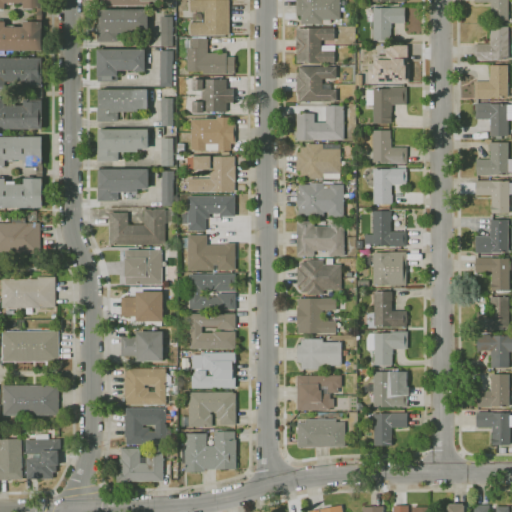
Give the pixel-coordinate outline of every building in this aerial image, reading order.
[(0,0),(42,0),(42,51),(0,51),(0,0)] [(229,0),(229,35),(191,35),(191,22),(204,22),(204,11),(190,11),(190,0),(229,0)] [(323,24),(301,24),(301,15),(296,15),(296,0),(340,0),(341,20),(323,20),(323,24)] [(508,0),(508,19),(490,19),(490,2),(475,2),(475,0),(508,0)] [(391,40),(373,40),(373,8),(389,8),(389,7),(405,7),(405,22),(392,23),(392,29),(391,29),(391,40)] [(118,41),(97,41),(97,10),(148,10),(148,33),(118,33),(118,41)] [(174,46),(162,46),(161,17),(173,17),(174,46)] [(493,60),(474,60),(474,44),(490,44),(490,35),(490,27),(508,27),(509,59),(493,59),(493,60)] [(335,63),(297,63),(297,28),(334,28),(335,40),(321,40),(321,52),(335,51),(335,63)] [(234,74),(203,74),(203,71),(187,71),(187,48),(186,48),(185,40),(190,40),(190,39),(208,39),(208,53),(227,53),(227,57),(234,57),(234,74)] [(408,45),(385,46),(386,55),(368,56),(368,83),(408,82),(408,45)] [(113,80),(103,80),(103,76),(97,76),(97,49),(146,49),(146,72),(134,72),(134,70),(118,70),(118,76),(113,76),(113,80)] [(173,86),(160,86),(160,51),(173,51),(174,61),(173,61),(173,86)] [(0,58),(43,58),(43,129),(0,129),(0,58)] [(491,99),(474,99),(474,82),(489,82),(489,77),(490,77),(490,65),(508,65),(508,98),(491,98),(491,99)] [(337,101),(299,101),(299,95),(298,95),(298,93),(296,93),(296,75),(298,75),(298,73),(299,73),(299,67),(337,67),(337,79),(322,79),(322,85),(331,85),(331,90),(337,90),(337,101)] [(227,112),(193,112),(193,102),(202,102),(202,90),(193,90),(193,79),(227,79),(227,89),(234,89),(234,102),(227,102),(227,112)] [(392,124),(373,124),(373,105),(366,105),(366,90),(373,90),(373,88),(390,88),(390,87),(407,87),(407,105),(392,105),(392,112),(392,124)] [(98,121),(98,90),(100,90),(100,89),(148,89),(148,110),(138,110),(138,111),(118,112),(118,121),(98,121)] [(173,126),(162,126),(162,98),(173,98),(173,126)] [(502,139),(496,139),(496,136),(490,136),(490,119),(475,119),(475,103),(491,103),(491,104),(508,104),(508,136),(502,136),(502,139)] [(344,140),(296,140),(296,114),(315,114),(315,122),(326,122),(326,106),(344,106),(344,140)] [(231,151),(218,151),(218,150),(206,150),(206,151),(191,151),(191,119),(207,119),(207,115),(216,115),(216,117),(231,117),(231,124),(235,124),(235,144),(231,144),(231,151)] [(118,161),(98,161),(98,129),(149,129),(149,149),(138,149),(138,152),(118,152),(118,161)] [(389,164),(389,162),(373,162),(373,130),(391,130),(391,139),(392,139),(392,148),(407,148),(407,164),(389,164)] [(0,137),(43,137),(43,166),(42,166),(42,179),(43,179),(43,208),(0,208),(0,137)] [(174,166),(162,166),(161,138),(174,138),(174,166)] [(492,175),(476,175),(476,158),(478,158),(478,159),(490,159),(490,150),(489,150),(489,143),(508,143),(508,159),(511,159),(511,172),(508,172),(508,174),(492,174),(492,175)] [(323,179),(306,179),(306,176),(300,176),(300,170),(296,170),(296,152),(301,152),(301,147),(306,147),(306,144),(323,144),(340,145),(340,149),(341,149),(341,174),(323,174),(323,179)] [(188,191),(188,178),(210,178),(210,169),(194,170),(194,168),(189,168),(188,157),(194,157),(194,156),(211,156),(211,157),(234,157),(234,166),(236,166),(236,182),(235,182),(235,191),(188,191)] [(391,204),(374,204),(374,170),(390,169),(406,168),(406,172),(407,172),(407,181),(406,181),(406,184),(391,184),(391,195),(392,195),(392,203),(391,203),(391,204)] [(119,201),(97,201),(97,169),(149,169),(149,189),(138,189),(138,188),(137,188),(137,192),(119,192),(119,201)] [(174,206),(162,206),(162,180),(162,171),(174,171),(174,206)] [(511,194),(509,195),(509,213),(491,213),(491,207),(492,207),(492,195),(476,195),(476,180),(492,180),(492,181),(509,181),(509,183),(511,183),(511,194)] [(329,217),(329,212),(324,212),(324,217),(310,217),(310,215),(299,215),(299,208),(298,208),(297,192),(299,192),(299,184),(310,184),(310,183),(324,183),(324,188),(329,188),(329,185),(344,185),(344,217),(329,217)] [(206,231),(188,231),(188,224),(181,224),(181,214),(188,214),(188,196),(235,196),(235,216),(220,216),(220,213),(209,213),(209,219),(206,219),(206,231)] [(165,245),(110,245),(110,213),(128,213),(128,225),(144,225),(144,209),(146,209),(146,207),(164,207),(164,209),(165,209),(165,211),(172,211),(172,223),(165,223),(165,245)] [(406,246),(373,246),(373,244),(365,244),(365,234),(373,234),(373,211),(392,211),(392,222),(391,222),(391,232),(406,232),(406,246)] [(492,253),(475,253),(475,236),(490,236),(490,230),(491,230),(491,220),(509,220),(509,253),(492,253)] [(345,256),(329,256),(329,251),(315,251),(315,256),(297,256),(296,221),(314,221),(314,226),(330,226),(330,224),(344,223),(345,256)] [(0,254),(0,223),(6,223),(28,223),(40,223),(40,254),(0,254)] [(235,270),(218,270),(218,265),(214,265),(214,270),(188,270),(188,248),(182,248),(182,238),(188,238),(188,235),(207,235),(207,243),(207,245),(226,245),(226,243),(235,243),(235,270)] [(176,257),(167,257),(167,247),(176,247),(176,257)] [(162,285),(125,285),(125,250),(162,250),(162,285)] [(407,285),(373,285),(373,252),(387,252),(407,252),(407,285)] [(324,295),(307,295),(307,293),(301,292),(301,286),(297,286),(297,269),(301,269),(301,262),(307,262),(307,260),(324,260),(324,265),(327,265),(327,258),(333,258),(333,265),(342,265),(342,290),(324,290),(324,295)] [(510,291),(492,291),(492,272),(476,272),(476,258),(509,258),(510,291)] [(236,309),(190,310),(189,274),(236,274),(236,291),(213,291),(213,290),(202,290),(202,297),(218,297),(218,294),(236,293),(236,309)] [(56,308),(2,308),(2,280),(4,280),(4,279),(37,279),(37,277),(56,277),(56,308)] [(164,321),(137,321),(137,316),(121,317),(121,297),(136,297),(136,292),(163,292),(164,321)] [(407,326),(368,327),(368,312),(373,312),(373,292),(393,292),(393,301),(392,301),(392,311),(407,311),(407,314),(408,314),(408,323),(407,323),(407,326)] [(509,329),(477,329),(477,314),(491,314),(491,305),(490,305),(490,297),(509,297),(509,329)] [(337,333),(298,333),(298,325),(297,325),(297,307),(298,307),(298,299),(336,298),(336,310),(322,311),(323,321),(336,321),(337,333)] [(236,349),(190,349),(190,314),(236,314),(236,329),(218,329),(218,326),(202,326),(202,333),(213,333),(213,331),(236,331),(236,349)] [(59,361),(3,362),(3,331),(59,331),(59,361)] [(392,365),(374,365),(374,349),(368,349),(367,348),(366,344),(366,340),(367,337),(368,335),(370,334),(375,334),(375,333),(391,333),(391,331),(408,331),(408,349),(393,349),(393,354),(392,365)] [(164,361),(137,361),(137,356),(121,356),(121,338),(137,338),(137,332),(163,332),(164,361)] [(509,367),(491,368),(491,357),(490,357),(490,351),(478,351),(478,353),(477,353),(477,336),(511,336),(511,361),(509,361),(509,367)] [(323,369),(301,369),(301,363),(297,363),(297,345),(301,345),(301,338),(323,338),(323,342),(342,342),(342,350),(348,350),(348,356),(342,355),(342,365),(323,365),(323,369)] [(236,388),(192,388),(192,376),(193,376),(193,373),(195,373),(195,370),(206,370),(206,376),(213,376),(213,373),(211,373),(211,370),(201,370),(201,369),(193,369),(193,355),(201,355),(201,353),(236,353),(236,388)] [(166,404),(126,404),(126,398),(124,398),(124,375),(125,375),(125,369),(166,368),(166,404)] [(407,407),(374,407),(374,372),(388,372),(388,371),(407,371),(407,387),(409,387),(409,396),(407,396),(407,407)] [(509,406),(477,406),(477,391),(492,391),(492,374),(509,374),(509,406)] [(330,410),(298,410),(297,376),(342,376),(342,387),(338,387),(338,393),(330,393),(330,399),(334,399),(334,408),(330,408),(330,410)] [(373,392),(365,392),(365,384),(373,384),(373,392)] [(59,415),(3,416),(3,386),(59,385),(59,415)] [(212,427),(181,427),(181,417),(189,417),(189,392),(233,392),(233,393),(236,393),(236,425),(221,425),(221,418),(217,418),(217,412),(211,412),(211,414),(212,414),(212,427)] [(166,445),(126,445),(126,437),(125,437),(125,415),(126,415),(126,408),(166,408),(166,416),(171,416),(172,422),(166,422),(166,428),(171,428),(171,435),(166,435),(166,445)] [(345,447),(298,447),(298,422),(307,422),(307,419),(318,419),(318,412),(344,412),(344,422),(345,422),(345,447)] [(510,445),(492,445),(492,427),(476,427),(476,412),(494,412),(494,413),(510,413),(510,445)] [(392,446),(374,446),(374,424),(368,424),(368,416),(374,416),(374,413),(407,413),(407,428),(392,427),(392,446)] [(205,472),(185,472),(185,434),(207,434),(207,446),(215,446),(215,432),(235,432),(235,440),(237,440),(237,469),(205,469),(205,472)] [(26,479),(26,458),(42,458),(42,453),(26,454),(26,440),(36,439),(36,434),(49,434),(49,439),(60,439),(61,451),(59,451),(59,465),(56,465),(56,472),(53,472),(53,479),(26,479)] [(0,479),(0,439),(22,439),(22,479),(0,479)] [(117,482),(117,470),(120,470),(120,458),(122,458),(121,448),(140,448),(141,457),(146,457),(146,449),(163,448),(164,481),(130,481),(130,482),(117,482)] [(464,511),(464,504),(447,503),(446,511),(464,511)]
